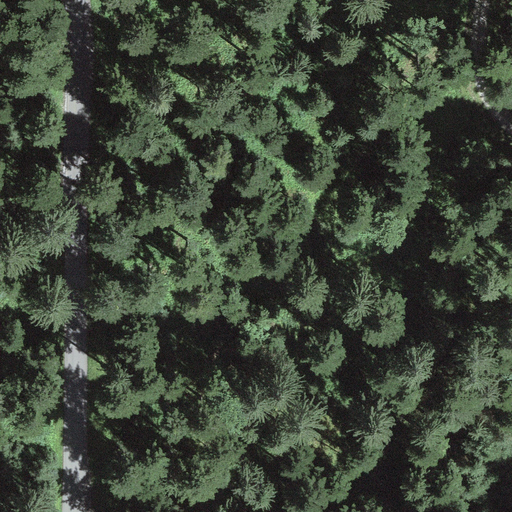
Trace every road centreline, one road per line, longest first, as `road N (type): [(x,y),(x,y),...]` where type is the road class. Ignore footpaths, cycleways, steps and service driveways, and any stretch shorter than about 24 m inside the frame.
road 1 (unclassified): [(78,0),(77,511)]
road 2 (track): [(481,0),(481,75),(511,122)]
